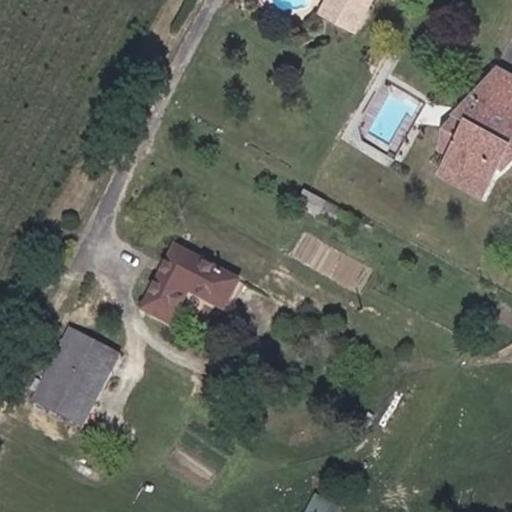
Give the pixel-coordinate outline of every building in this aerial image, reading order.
[(341,0),(332,18),(366,36),(385,0),(341,0)] [(511,56),(478,90),(492,99),(472,135),(454,169),(497,192),(511,167),(511,56)] [(466,102),(463,129),(472,135),(492,99),(478,90),(466,102)] [(153,307),(183,322),(200,290),(237,308),(250,282),(185,249),(153,307)] [(88,427),(125,350),(71,324),(35,402),(88,427)] [(132,355),(114,390),(158,413),(176,379),(132,355)] [(147,435),(158,413),(114,390),(103,412),(147,435)] [(308,511),(340,511),(345,504),(320,491),(308,511)]
